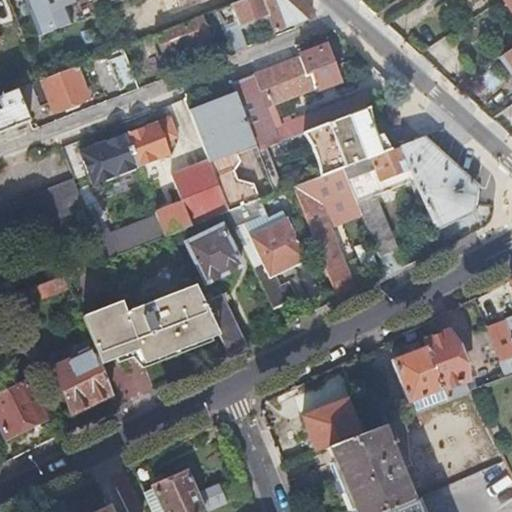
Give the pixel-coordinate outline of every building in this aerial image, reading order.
[(78,3),(76,0),(23,0),(38,38),(72,25),(65,8),(78,3)] [(298,0),(241,0),(215,10),(219,23),(230,53),(246,47),(240,29),(268,18),(273,31),(310,17),(311,11),(310,11),(298,0)] [(511,0),(501,0),(511,14),(511,0)] [(215,10),(201,16),(206,28),(219,23),(215,10)] [(155,34),(163,56),(210,37),(206,28),(201,16),(155,34)] [(511,46),(498,56),(509,72),(511,69),(511,46)] [(231,83),(237,97),(254,143),(257,150),(310,129),(361,110),(371,106),(366,93),(279,126),(273,128),(258,93),(266,91),(272,107),(338,81),(324,47),(231,83)] [(39,80),(50,103),(53,111),(88,96),(75,65),(39,80)] [(25,113),(50,103),(39,80),(16,89),(25,113)] [(0,132),(29,121),(25,113),(16,89),(0,95),(0,132)] [(279,126),(272,107),(266,91),(258,93),(273,128),(279,126)] [(206,160),(226,212),(259,200),(261,199),(256,185),(239,180),(236,170),(241,162),(237,149),(254,143),(237,97),(188,115),(206,160)] [(511,101),(489,118),(507,134),(511,130),(511,101)] [(367,125),(361,110),(310,129),(315,143),(311,145),(316,158),(321,157),(327,174),(343,168),(384,152),(372,124),(367,125)] [(169,117),(123,135),(136,168),(169,155),(167,149),(175,145),(173,140),(177,139),(169,117)] [(136,168),(123,135),(79,153),(86,173),(99,168),(104,181),(136,168)] [(476,184),(423,137),(401,146),(415,180),(435,228),(473,208),(476,184)] [(415,180),(401,146),(384,152),(343,168),(362,214),(378,255),(395,248),(374,196),(415,180)] [(155,217),(163,237),(169,234),(226,213),(226,212),(206,160),(168,175),(179,203),(153,213),(155,217)] [(327,174),(293,187),(336,299),(353,291),(329,226),(362,214),(343,168),(327,174)] [(85,208),(73,178),(23,198),(0,207),(0,242),(34,228),(85,208)] [(226,212),(226,213),(273,309),(296,298),(288,282),(279,286),(274,275),(305,260),(282,213),(270,219),(273,226),(253,235),(247,222),(261,217),(259,210),(263,208),(259,200),(226,212)] [(155,217),(97,239),(105,259),(163,237),(155,217)] [(221,226),(185,244),(204,283),(241,266),(221,226)] [(386,274),(402,266),(395,249),(395,248),(378,255),(386,274)] [(42,297),(70,286),(65,273),(37,284),(42,297)] [(219,334),(201,298),(195,287),(124,317),(117,302),(107,306),(99,309),(81,316),(94,349),(100,364),(104,362),(110,360),(124,354),(126,353),(137,349),(142,363),(219,334)] [(14,293),(8,296),(14,312),(20,310),(14,293)] [(210,293),(201,298),(219,334),(228,352),(245,344),(220,294),(213,298),(210,293)] [(473,334),(492,382),(511,374),(511,336),(506,320),(473,334)] [(447,332),(423,341),(425,346),(447,402),(469,393),(468,392),(465,382),(466,381),(459,363),(463,362),(458,348),(454,350),(447,332)] [(27,359),(38,355),(33,343),(22,346),(27,359)] [(435,397),(438,405),(447,402),(425,346),(391,360),(408,403),(436,392),(438,396),(435,397)] [(111,393),(100,364),(94,349),(53,368),(70,413),(111,393)] [(0,431),(3,439),(44,419),(25,381),(12,387),(6,377),(0,380),(0,431)] [(327,448),(367,432),(358,407),(349,410),(344,399),(301,416),(316,452),(327,448)] [(352,509),(353,511),(388,511),(414,501),(401,470),(405,468),(400,456),(401,455),(395,439),(389,441),(383,426),(367,432),(327,448),(333,464),(336,463),(354,508),(352,509)] [(152,511),(208,511),(227,504),(221,488),(219,483),(196,494),(187,473),(154,488),(144,493),(152,511)] [(227,504),(250,493),(244,478),(221,488),(227,504)] [(422,511),(417,500),(414,501),(388,511),(422,511)]
